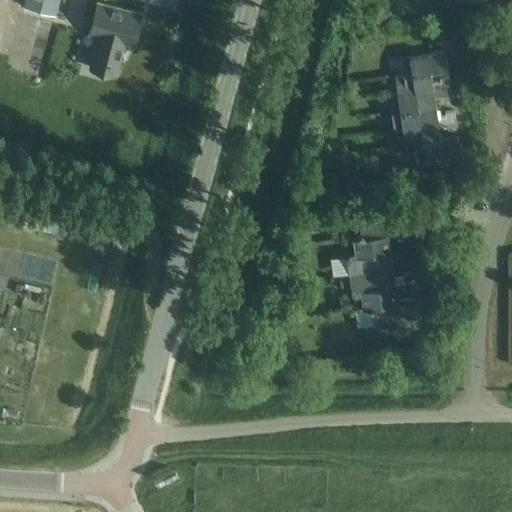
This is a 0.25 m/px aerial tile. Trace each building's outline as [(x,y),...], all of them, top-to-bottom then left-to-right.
[(56,11),(58,0),(27,0),(27,3),(56,11)] [(132,44),(140,12),(97,1),(89,33),(97,35),(89,67),(116,74),(124,42),(132,44)] [(380,22),(392,14),(386,6),(374,14),(380,22)] [(431,70),(448,68),(446,50),(401,56),(403,74),(431,70)] [(433,82),(431,70),(403,74),(394,75),(397,93),(434,88),(433,82)] [(449,76),(440,77),(441,81),(442,86),(451,85),(449,76)] [(441,81),(433,82),(434,88),(434,92),(442,91),(442,86),(441,81)] [(442,86),(442,91),(443,95),(452,93),(451,85),(442,86)] [(436,105),(434,92),(434,88),(397,93),(389,94),(391,111),(436,105)] [(439,122),(438,117),(436,105),(391,111),(394,130),(402,128),(439,122)] [(447,121),(456,120),(454,110),(445,111),(446,116),(447,121)] [(446,116),(438,117),(439,122),(439,126),(447,125),(447,121),(446,116)] [(456,120),(447,121),(447,125),(448,130),(457,129),(456,120)] [(441,139),(439,126),(439,122),(402,128),(404,145),(414,144),(414,143),(441,139)] [(414,143),(414,144),(416,161),(461,154),(458,136),(441,139),(414,143)] [(373,251),(391,249),(389,233),(405,231),(402,212),(358,218),(360,232),(356,236),(361,236),(370,235),(373,251)] [(393,267),(391,249),(373,251),(370,235),(361,236),(356,236),(352,237),(354,251),(348,252),(345,254),(348,273),(393,267)] [(399,248),(408,246),(406,238),(398,239),(399,248)] [(408,246),(399,248),(400,257),(409,256),(408,246)] [(411,272),(394,275),(393,267),(348,273),(350,290),(355,294),(360,293),(362,307),(367,306),(371,306),(371,305),(380,304),(378,286),(396,284),(404,282),(412,281),(411,272)] [(404,282),(405,291),(414,290),(412,281),(404,282)] [(17,282),(14,290),(23,293),(25,284),(17,282)] [(414,331),(412,317),(417,317),(415,298),(398,300),(396,284),(378,286),(380,304),(371,305),(371,306),(367,306),(371,309),(373,323),(391,320),(393,334),(414,331)] [(306,511),(306,475),(189,474),(188,511),(306,511)] [(443,511),(444,476),(330,475),(330,511),(443,511)] [(511,511),(511,475),(468,476),(467,511),(511,511)]
